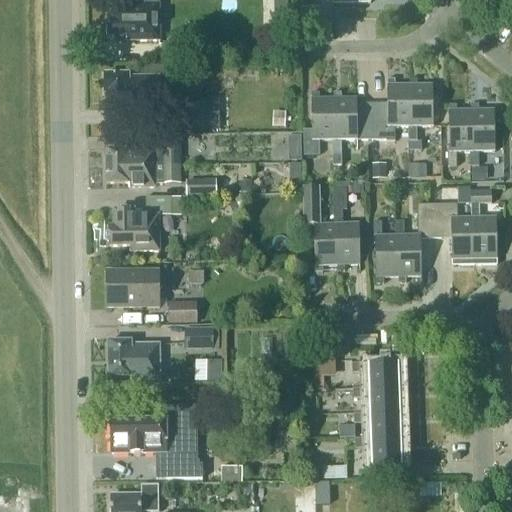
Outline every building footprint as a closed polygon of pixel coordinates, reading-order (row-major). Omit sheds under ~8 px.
[(160,43),(160,6),(131,6),(131,4),(113,5),(113,19),(108,19),(108,22),(104,25),(105,32),(108,35),(108,39),(127,39),(127,44),(160,43)] [(199,60),(199,45),(165,45),(165,60),(199,60)] [(128,111),(159,111),(159,79),(129,80),(129,74),(105,74),(105,94),(107,94),(107,108),(128,108),(128,111)] [(412,130),(411,82),(410,82),(410,87),(396,87),(396,82),(388,82),(388,107),(378,107),(379,143),(387,142),(387,145),(395,145),(395,130),(409,130),(412,130)] [(422,144),(418,144),(417,130),(434,130),(433,86),(418,87),(418,82),(411,82),(412,130),(409,130),(409,152),(423,152),(422,144)] [(301,115),(312,115),(312,133),(304,133),(304,158),(320,158),(319,144),(333,143),(336,143),(335,95),(334,96),(334,101),(320,101),(320,96),(300,96),(301,115)] [(342,95),(335,95),(336,143),(333,143),(334,157),(342,157),(342,143),(369,143),(368,107),(357,107),(357,101),(342,101),(342,95)] [(205,100),(177,101),(178,134),(206,133),(206,132),(221,131),(220,101),(205,101),(205,100)] [(379,143),(378,107),(373,107),(368,107),(369,143),(374,143),(379,143)] [(449,169),(458,169),(457,156),(471,155),(473,155),(472,113),(458,113),(458,107),(450,108),(451,154),(449,154),(449,169)] [(472,113),(473,155),(471,155),(471,168),(480,168),(480,155),(496,155),(495,107),(494,107),(494,112),(480,112),(480,107),(472,107),(472,113)] [(274,113),(273,128),(285,129),(286,114),(274,113)] [(107,151),(107,169),(181,167),(181,137),(155,138),(155,151),(130,152),(130,151),(107,151)] [(289,145),(302,145),(301,137),(289,137),(289,145)] [(373,166),(373,180),(387,180),(386,166),(373,166)] [(181,167),(107,169),(107,185),(129,185),(129,190),(157,189),(157,186),(181,186),(181,167)] [(290,167),(290,178),(301,178),(301,167),(290,167)] [(487,169),(472,169),(472,183),(487,182),(487,169)] [(187,182),(188,198),(217,197),(216,181),(187,182)] [(240,183),(240,194),(253,194),(253,183),(240,183)] [(303,228),(315,228),(316,275),(324,274),(324,269),(338,268),(338,274),(339,274),(337,226),(335,226),(321,226),(320,188),(314,188),(303,188),(303,228)] [(337,226),(339,274),(346,274),(346,268),(360,268),(360,273),(361,273),(360,225),(344,226),(343,209),(348,209),(347,189),(334,189),(335,226),(337,226)] [(183,218),(183,198),(147,198),(147,214),(135,214),(135,212),(113,213),(114,227),(110,228),(110,231),(107,233),(107,242),(111,245),(111,249),(130,248),(131,255),(159,254),(159,218),(183,218)] [(472,198),(473,220),(474,220),(475,263),(476,263),(476,268),(498,268),(498,230),(497,221),(497,220),(481,220),(481,207),(493,206),(493,198),(472,198)] [(423,285),(422,241),(433,241),(432,206),(421,207),(422,231),(422,236),(406,237),(405,224),(396,224),(397,237),(400,237),(401,285),(408,285),(408,280),(422,279),(422,285),(423,285)] [(443,206),(432,206),(433,241),(444,241),(443,206)] [(462,263),(475,263),(474,220),(473,220),(459,220),(459,206),(443,206),(444,241),(453,241),(454,269),(462,269),(462,263)] [(506,221),(497,221),(498,230),(506,229),(506,221)] [(400,237),(397,237),(382,237),(382,224),(374,225),(374,240),(377,240),(378,286),(386,286),(386,280),(400,280),(400,285),(401,285),(400,237)] [(160,273),(107,273),(107,309),(160,309),(160,273)] [(189,273),(189,286),(205,285),(204,273),(189,273)] [(169,305),(169,326),(197,325),(197,304),(169,305)] [(185,330),(185,351),(220,351),(220,330),(185,330)] [(130,381),(161,380),(161,345),(134,345),(134,342),(108,342),(108,377),(130,377),(130,381)] [(208,362),(207,383),(222,384),(223,363),(208,362)] [(370,392),(400,392),(399,366),(371,367),(371,365),(353,365),(353,375),(370,374),(370,389),(370,392)] [(324,378),(315,379),(316,393),(325,392),(324,378)] [(371,418),(400,417),(400,392),(370,392),(370,389),(354,389),(354,399),(371,399),(371,414),(371,418)] [(297,416),(297,404),(279,404),(279,415),(297,416)] [(199,465),(198,408),(156,408),(156,422),(112,423),(112,443),(113,443),(113,455),(157,454),(158,481),(203,480),(203,465),(199,465)] [(372,443),(401,442),(400,417),(371,418),(371,414),(354,415),(355,425),(371,424),(372,440),(372,443)] [(372,443),(372,440),(355,440),(356,450),(372,450),(373,469),(402,468),(401,442),(372,443)] [(323,469),(323,481),(347,481),(347,468),(323,469)] [(222,469),(222,484),(242,484),(242,469),(222,469)] [(311,470),(311,480),(320,479),(320,470),(311,470)] [(330,505),(329,483),(317,484),(318,506),(330,505)] [(295,507),(318,506),(317,484),(294,485),(295,507)] [(142,487),(142,497),(111,497),(111,511),(160,511),(160,487),(142,487)]
